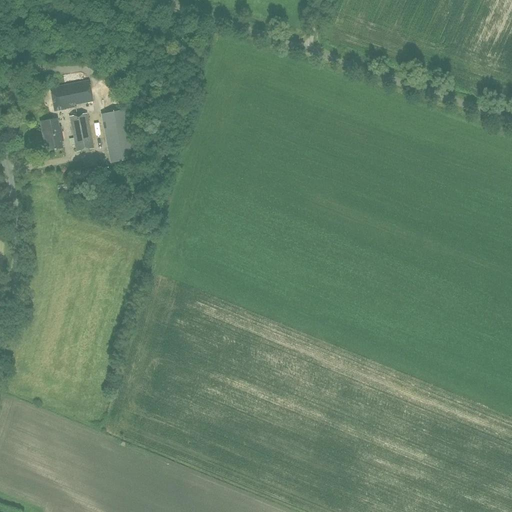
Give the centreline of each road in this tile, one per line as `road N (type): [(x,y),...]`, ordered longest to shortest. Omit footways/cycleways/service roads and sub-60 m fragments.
road 1 (unclassified): [(304,44),(511,117)]
road 2 (unclassified): [(0,338),(18,257),(0,128)]
road 3 (unclassified): [(304,44),(168,0)]
